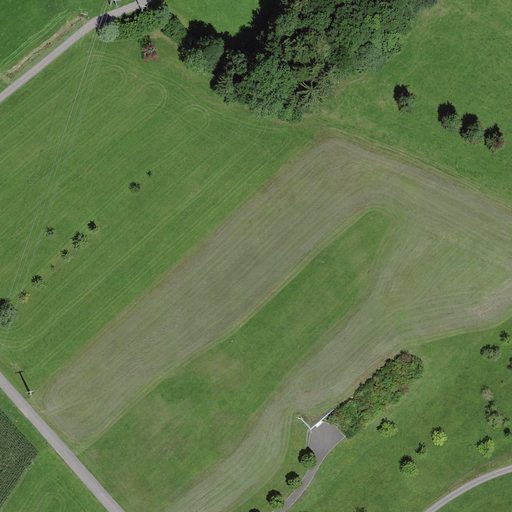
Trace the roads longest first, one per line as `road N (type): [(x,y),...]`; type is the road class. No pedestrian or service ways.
road 1 (track): [(437,0),(339,98),(300,108)]
road 2 (track): [(300,108),(158,0)]
road 3 (track): [(0,98),(101,18),(147,0)]
road 4 (residential): [(0,379),(114,511)]
